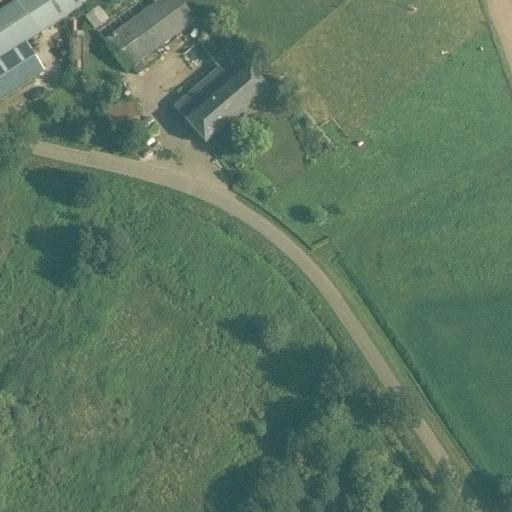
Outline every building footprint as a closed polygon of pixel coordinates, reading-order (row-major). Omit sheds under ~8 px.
[(0,59),(11,53),(93,0),(19,0),(0,12),(0,59)] [(125,73),(180,33),(196,21),(180,0),(151,0),(154,4),(102,42),(125,73)] [(84,17),(89,24),(103,14),(99,7),(84,17)] [(0,101),(30,82),(11,53),(0,59),(0,101)] [(204,145),(268,91),(245,64),(229,79),(220,68),(173,108),(204,145)] [(135,129),(128,107),(105,113),(112,135),(135,129)] [(0,413),(0,426),(8,430),(15,412),(2,407),(0,413)]
